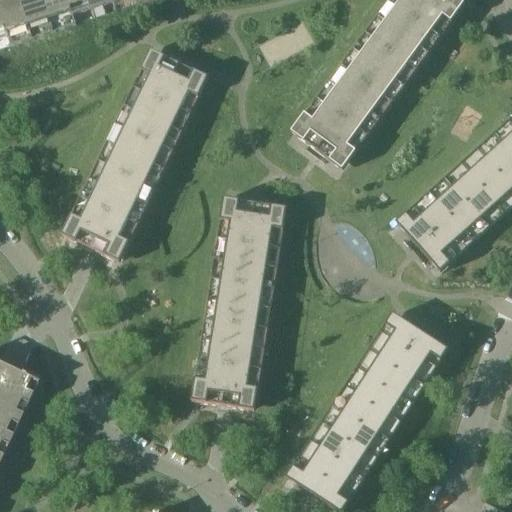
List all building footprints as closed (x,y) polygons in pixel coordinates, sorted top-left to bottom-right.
[(0,0),(0,9),(9,39),(8,39),(11,47),(11,48),(34,41),(20,0),(0,0)] [(20,0),(34,41),(55,34),(43,0),(20,0)] [(43,0),(55,34),(77,26),(74,17),(73,18),(66,0),(43,0)] [(66,0),(73,18),(74,17),(94,11),(89,0),(66,0)] [(89,0),(94,11),(115,4),(113,0),(89,0)] [(292,135),(305,145),(338,169),(339,169),(344,173),(351,164),(463,12),(466,7),(461,4),(461,3),(456,0),(393,0),(306,117),(292,135)] [(0,41),(8,39),(9,39),(0,9),(0,41)] [(66,234),(64,239),(69,242),(71,243),(77,246),(81,248),(84,249),(91,252),(100,257),(103,258),(113,263),(115,264),(121,266),(206,87),(209,80),(203,78),(191,72),(190,71),(170,62),(158,56),(152,53),(147,64),(143,74),(75,216),(66,234)] [(511,123),(398,226),(408,237),(442,275),(511,211),(511,123)] [(288,211),(281,210),(232,202),(225,201),(221,224),(222,224),(197,382),(196,382),(193,404),(199,406),(225,410),(249,414),(255,415),(259,392),(284,233),(288,211)] [(346,511),(449,353),(394,318),(288,481),(316,499),(336,511),(346,511)] [(0,460),(40,378),(22,370),(19,377),(7,371),(0,367),(0,460)]
